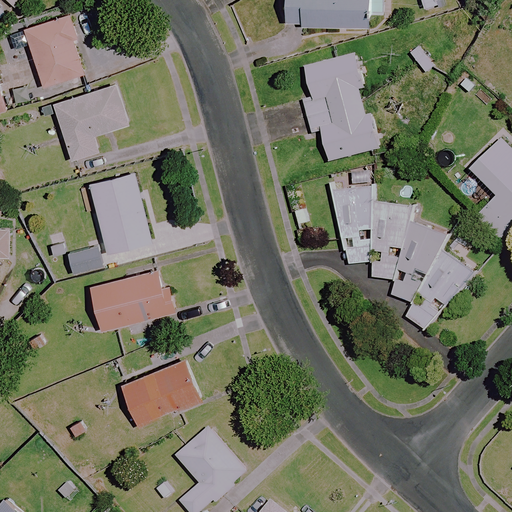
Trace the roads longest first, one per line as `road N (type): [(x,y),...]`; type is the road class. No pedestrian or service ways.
road 1 (residential): [(404,469),(295,350),(257,253),(205,54),(180,0)]
road 2 (residential): [(404,469),(511,350)]
